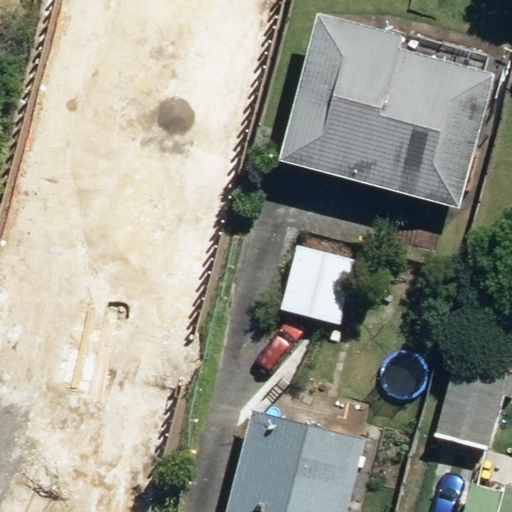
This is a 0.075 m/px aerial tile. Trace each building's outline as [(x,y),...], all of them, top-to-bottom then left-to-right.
[(287,153),(462,203),(501,69),(409,42),(413,28),(330,4),(287,153)] [(220,117),(175,105),(159,171),(204,182),(220,117)] [(285,308),(343,322),(359,255),(302,240),(285,308)] [(439,432),(492,446),(511,370),(511,368),(461,354),(439,432)] [(55,401),(0,391),(0,511),(92,511),(93,510),(104,511),(113,511),(134,402),(58,389),(55,401)] [(233,511),(347,511),(368,431),(260,404),(233,511)] [(511,511),(511,486),(511,488),(477,480),(469,511),(511,511)]
